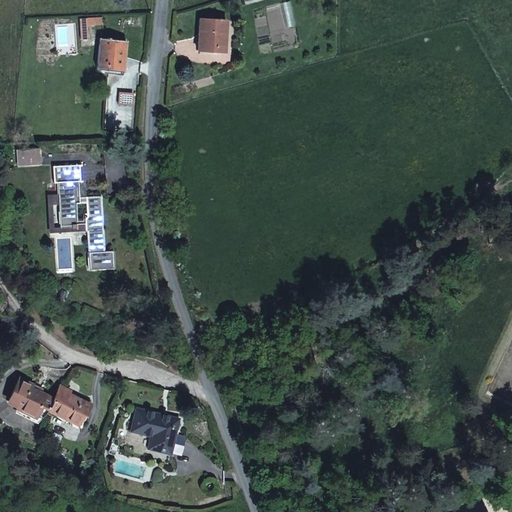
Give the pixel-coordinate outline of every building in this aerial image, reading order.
[(80,19),(81,40),(88,39),(87,25),(103,24),(102,18),(80,19)] [(198,36),(204,36),(203,51),(224,52),(226,20),(199,19),(198,36)] [(124,57),(126,40),(100,38),(97,70),(117,71),(119,56),(124,57)] [(32,150),(33,162),(33,164),(40,164),(39,149),(32,150)] [(17,150),(18,163),(33,162),(32,150),(17,150)] [(78,182),(80,182),(79,165),(53,166),(54,183),(58,183),(58,195),(60,227),(77,227),(76,203),(86,202),(87,218),(85,218),(85,226),(85,231),(85,232),(88,231),(89,252),(88,252),(89,270),(99,269),(110,269),(110,260),(114,259),(113,251),(104,251),(100,196),(79,198),(78,182)] [(77,227),(60,227),(58,195),(47,195),(49,233),(85,231),(85,226),(77,227)] [(19,379),(8,401),(20,407),(19,409),(37,418),(43,407),(48,410),(53,400),(29,389),(32,384),(19,379)] [(60,386),(53,400),(48,410),(78,424),(82,415),(84,416),(89,406),(67,395),(69,391),(60,386)] [(178,419),(136,408),(130,431),(150,436),(147,448),(170,454),(178,419)] [(496,446),(493,447),(500,463),(503,462),(496,446)] [(493,447),(478,454),(485,470),(500,463),(493,447)]
